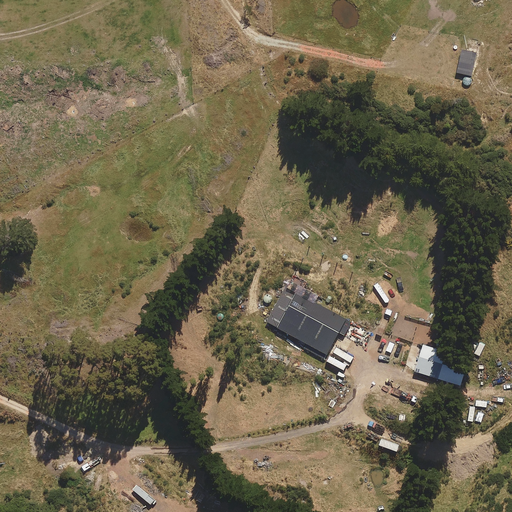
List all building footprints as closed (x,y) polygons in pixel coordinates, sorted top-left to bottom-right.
[(294,240),(285,231),(275,240),(268,246),(278,256),(294,240)] [(324,359),(339,332),(346,336),(354,323),(286,287),(267,324),(306,344),(304,348),(324,359)] [(468,359),(423,345),(415,371),(460,386),(468,359)] [(279,467),(257,466),(256,479),(279,480),(279,467)] [(334,471),(311,471),(312,484),(334,484),(334,471)]
